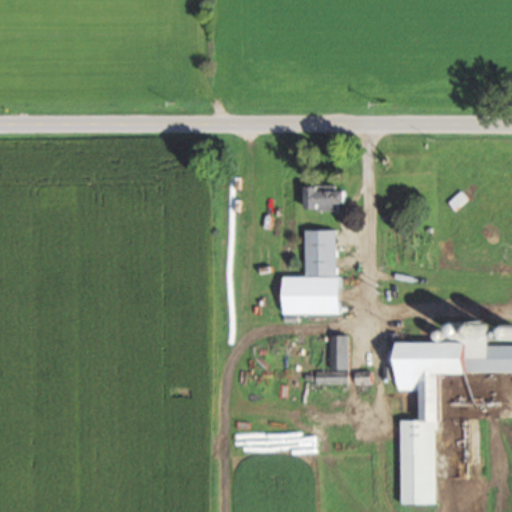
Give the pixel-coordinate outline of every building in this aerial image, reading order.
[(347,208),(347,184),(305,184),(305,208),(347,208)] [(337,275),(337,228),(306,228),(306,275),(285,275),(285,313),(343,312),(343,275),(337,275)] [(332,334),(332,368),(349,368),(349,334),(332,334)] [(444,370),(511,370),(511,343),(489,344),(489,340),(402,340),(402,350),(392,350),(392,365),(388,365),(389,376),(400,376),(400,387),(425,387),(425,419),(403,419),(403,502),(438,502),(438,420),(444,420),(444,370)] [(348,383),(348,369),(318,369),(318,383),(348,383)] [(372,382),(372,371),(359,371),(359,382),(372,382)]
